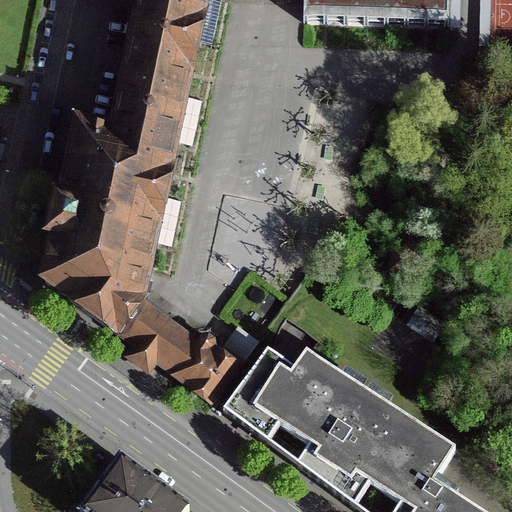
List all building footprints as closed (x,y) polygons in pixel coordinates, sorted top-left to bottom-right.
[(141,0),(112,138),(76,130),(61,204),(54,203),(46,241),(52,243),(44,284),(116,337),(140,304),(152,244),(167,247),(166,250),(168,251),(178,202),(177,201),(176,205),(161,202),(174,143),(188,147),(188,150),(189,150),(199,101),(198,101),(197,104),(183,101),(195,43),(210,46),(209,50),(210,50),(220,1),(219,1),(218,4),(204,1),(204,0),(141,0)] [(283,0),(284,25),(452,31),(453,0),(283,0)] [(197,346),(140,304),(116,337),(173,379),(197,346)] [(409,330),(431,345),(443,327),(420,312),(409,330)] [(199,343),(197,346),(173,379),(212,408),(238,372),(211,353),(213,350),(213,347),(212,344),(210,342),(207,340),(204,340),(202,341),(199,343)] [(471,511),(454,500),(457,495),(436,481),(453,456),(411,427),(306,356),(294,374),(266,355),(265,354),(222,417),(241,430),(267,447),(279,430),(308,450),(295,471),(329,494),(354,511),(369,488),(399,509),(396,511),(471,511)] [(82,511),(186,511),(154,488),(119,462),(82,511)]
